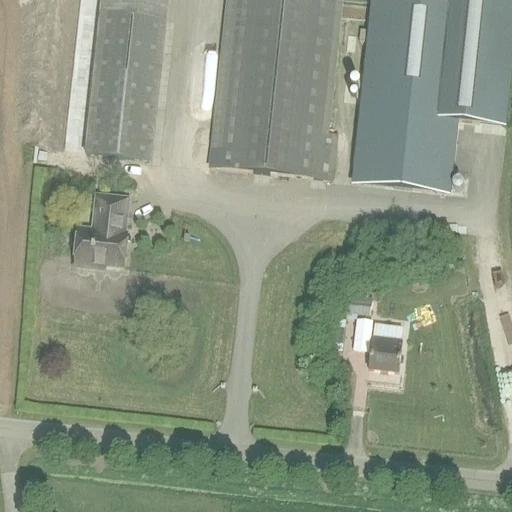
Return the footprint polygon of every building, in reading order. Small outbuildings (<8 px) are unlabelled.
[(149,164),(167,0),(101,0),(85,157),(149,164)] [(329,183),(334,138),(325,137),(339,0),(226,0),(208,170),(329,183)] [(511,0),(427,0),(426,7),(372,1),(353,186),(448,196),(455,123),(501,128),(511,19),(511,0)] [(501,181),(511,181),(511,151),(502,151),(501,181)] [(92,268),(121,271),(125,236),(122,236),(126,202),(95,199),(91,233),(77,231),(75,250),(72,252),(71,261),(74,263),(73,269),(91,271),(92,268)] [(347,300),(346,317),(370,319),(372,302),(347,300)] [(401,376),(405,343),(375,340),(371,373),(401,376)]
